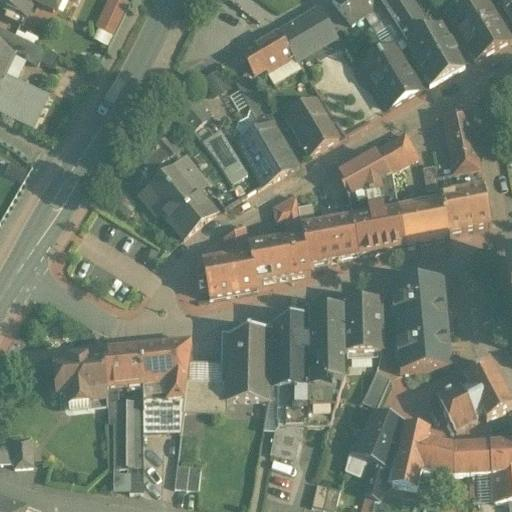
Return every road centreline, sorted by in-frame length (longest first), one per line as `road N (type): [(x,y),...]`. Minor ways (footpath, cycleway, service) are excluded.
road 1 (residential): [(158,289),(245,207),(479,80)]
road 2 (secondary): [(168,0),(15,274)]
road 3 (residential): [(473,257),(178,327)]
road 4 (residential): [(511,423),(453,445),(417,405),(488,352)]
road 5 (residential): [(479,80),(506,250)]
road 6 (residential): [(132,330),(103,323),(15,274)]
